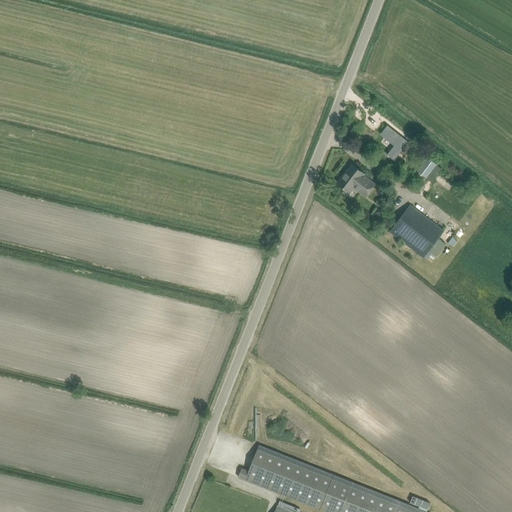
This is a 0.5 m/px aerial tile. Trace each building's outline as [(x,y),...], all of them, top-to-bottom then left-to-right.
[(395,145),(388,155),(395,161),(409,142),(388,125),(381,135),(395,145)] [(427,158),(417,171),(426,178),(437,165),(427,158)] [(338,183),(345,189),(348,191),(352,185),(366,196),(374,185),(362,175),(363,173),(353,165),(346,175),(345,174),(338,183)] [(389,232),(423,258),(443,231),(410,205),(389,232)] [(453,246),(457,240),(453,237),(448,243),(453,246)] [(239,478),(325,511),(427,511),(260,445),(247,475),(241,473),(239,478)]
